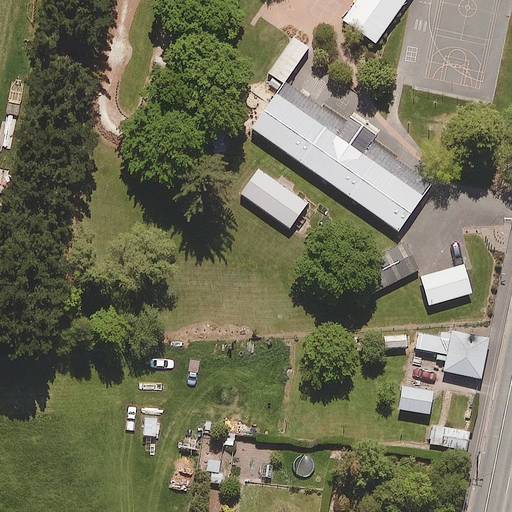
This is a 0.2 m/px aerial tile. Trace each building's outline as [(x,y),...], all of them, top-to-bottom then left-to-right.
[(409,0),(359,0),(342,25),(375,48),(409,0)] [(308,49),(293,38),(269,73),(284,83),(308,49)] [(344,129),(284,87),(251,134),(397,237),(431,189),(371,147),(375,141),(348,122),(344,129)] [(306,210),(254,171),(238,193),(290,232),(306,210)] [(405,247),(367,264),(380,291),(417,274),(405,247)] [(464,269),(420,281),(428,310),(472,297),(464,269)] [(419,334),(416,349),(438,354),(437,360),(446,362),(444,371),(481,379),(489,339),(442,329),(440,338),(419,334)] [(406,348),(406,336),(384,336),(384,348),(406,348)] [(433,393),(403,387),(399,409),(429,414),(433,393)] [(469,433),(435,426),(431,444),(466,451),(469,433)] [(221,458),(207,459),(209,487),(223,486),(221,458)]
